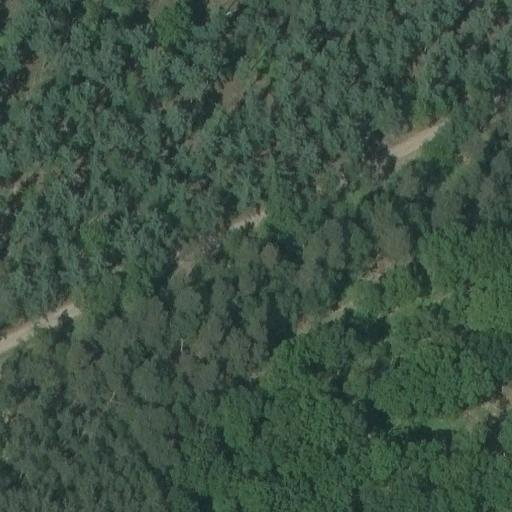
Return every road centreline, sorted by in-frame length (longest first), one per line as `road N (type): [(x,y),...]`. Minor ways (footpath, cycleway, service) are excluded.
road 1 (track): [(0,354),(511,100)]
road 2 (track): [(155,511),(166,485),(220,416),(296,342),(383,293),(468,260),(511,259)]
